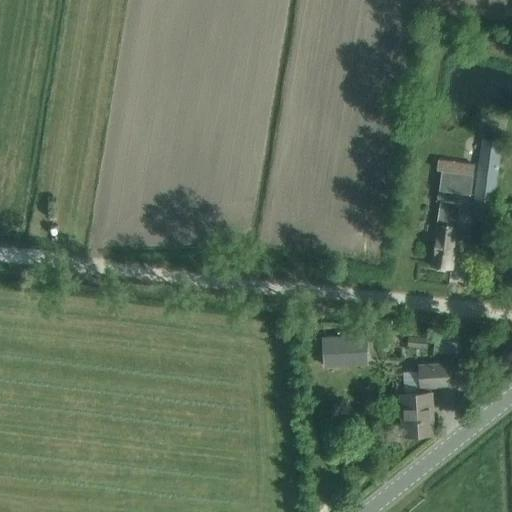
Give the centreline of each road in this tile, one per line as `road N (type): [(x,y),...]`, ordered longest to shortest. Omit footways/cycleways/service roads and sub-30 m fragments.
road 1 (track): [(0,253),(511,320)]
road 2 (tertiary): [(369,511),(511,397)]
